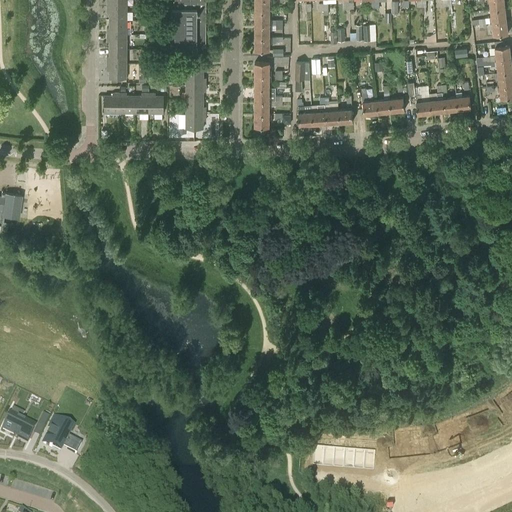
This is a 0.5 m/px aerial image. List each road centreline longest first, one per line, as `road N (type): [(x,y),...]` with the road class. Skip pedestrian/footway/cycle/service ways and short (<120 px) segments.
road 1 (residential): [(233,154),(408,147),(511,129)]
road 2 (residential): [(90,156),(89,0)]
road 3 (residential): [(233,154),(234,0)]
road 4 (residential): [(90,156),(233,154)]
road 5 (residential): [(109,511),(67,474),(0,454)]
